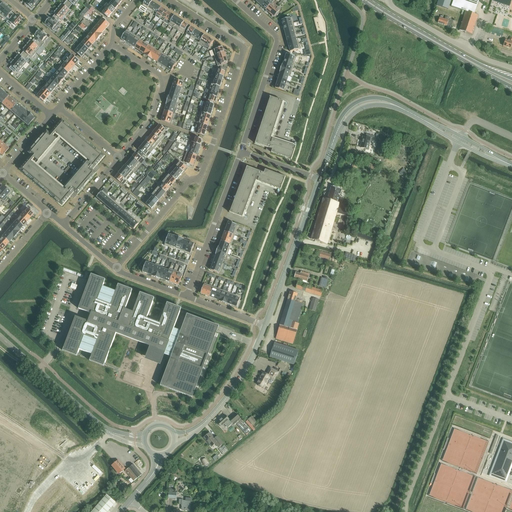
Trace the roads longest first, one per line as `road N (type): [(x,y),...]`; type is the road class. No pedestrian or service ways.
road 1 (residential): [(115,269),(199,176),(244,50),(170,0)]
road 2 (residential): [(239,151),(278,37),(234,0)]
road 3 (unclassified): [(264,325),(319,179)]
road 4 (residential): [(112,46),(164,78),(152,120),(119,159)]
road 5 (unclassified): [(239,151),(187,297)]
road 6 (unclassified): [(111,433),(0,336)]
road 7 (unclassified): [(511,70),(421,26),(388,0)]
road 8 (primary): [(470,62),(364,0)]
road 9 (unclassified): [(199,427),(234,387),(264,325)]
